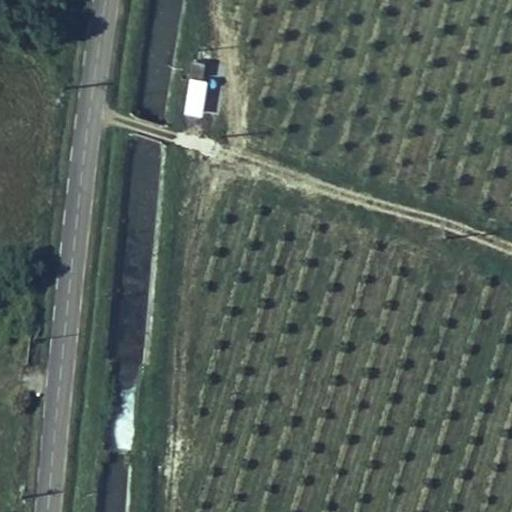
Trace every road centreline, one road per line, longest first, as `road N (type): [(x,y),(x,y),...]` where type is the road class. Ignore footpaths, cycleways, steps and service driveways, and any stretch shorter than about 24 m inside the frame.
road 1 (residential): [(511,245),(354,186),(90,110)]
road 2 (secondary): [(90,110),(47,511)]
